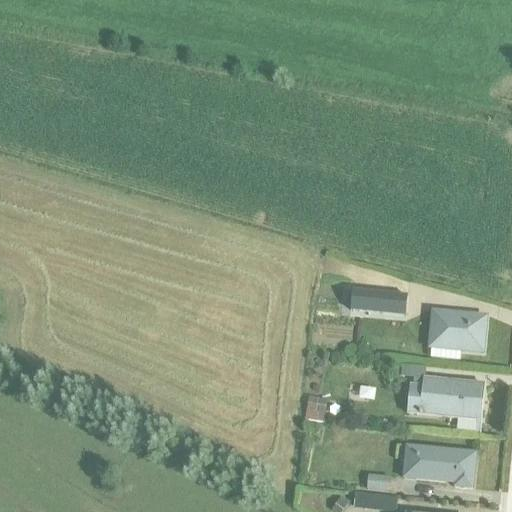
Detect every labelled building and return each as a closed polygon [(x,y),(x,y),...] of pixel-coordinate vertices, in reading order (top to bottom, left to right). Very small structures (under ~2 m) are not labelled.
[(354,292),(352,312),(406,318),(408,297),(354,292)] [(431,314),(428,350),(432,351),(462,353),(484,356),(488,320),(431,314)] [(432,351),(431,360),(461,363),(462,353),(432,351)] [(402,366),(401,378),(414,379),(413,386),(411,386),(408,418),(478,425),(477,435),(480,435),(481,429),(485,388),(425,382),(426,369),(402,366)] [(309,399),(305,421),(324,424),(328,402),(309,399)] [(406,449),(403,482),(454,487),(454,490),(474,492),(477,456),(406,449)] [(370,477),(367,493),(391,496),(392,479),(370,477)] [(342,497),(334,508),(340,511),(343,511),(350,502),(342,497)] [(356,497),(355,511),(364,511),(396,511),(398,501),(356,497)]
